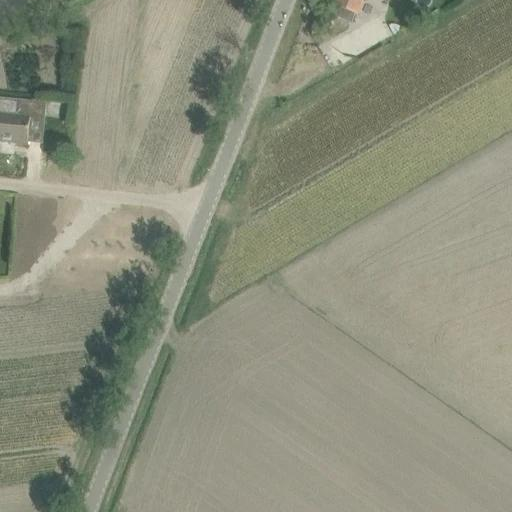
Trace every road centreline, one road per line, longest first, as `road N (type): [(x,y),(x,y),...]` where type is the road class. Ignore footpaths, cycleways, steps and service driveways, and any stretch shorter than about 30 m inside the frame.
road 1 (unclassified): [(90,511),(288,0)]
road 2 (unknown): [(203,220),(0,185)]
